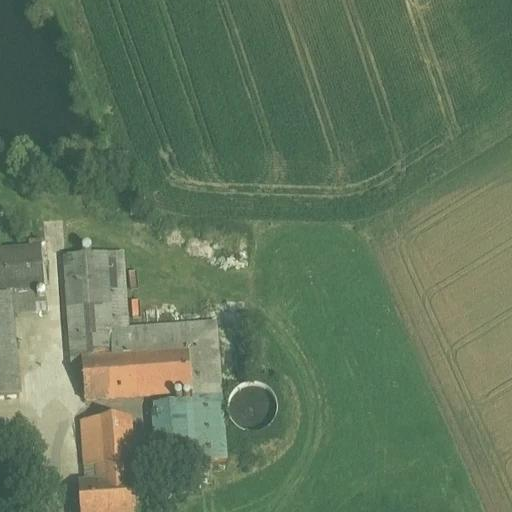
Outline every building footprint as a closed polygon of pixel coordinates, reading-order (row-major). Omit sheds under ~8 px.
[(35,251),(0,253),(0,298),(11,298),(10,292),(46,289),(42,243),(35,244),(35,251)] [(124,255),(63,259),(70,370),(82,369),(82,360),(188,353),(191,399),(191,404),(151,407),(155,467),(227,463),(218,323),(129,329),(124,255)] [(0,298),(0,400),(20,399),(11,298),(0,298)] [(188,353),(82,360),(82,369),(85,406),(191,399),(188,353)] [(136,511),(130,421),(80,424),(84,484),(78,484),(79,511),(136,511)] [(38,458),(13,460),(14,477),(7,477),(8,486),(40,485),(38,458)]
